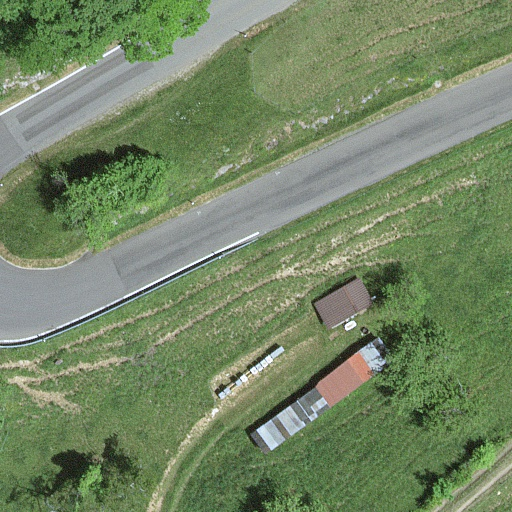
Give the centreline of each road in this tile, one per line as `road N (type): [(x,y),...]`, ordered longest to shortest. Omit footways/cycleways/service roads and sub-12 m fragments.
road 1 (tertiary): [(511,96),(87,293),(0,294)]
road 2 (tertiary): [(0,155),(262,0)]
